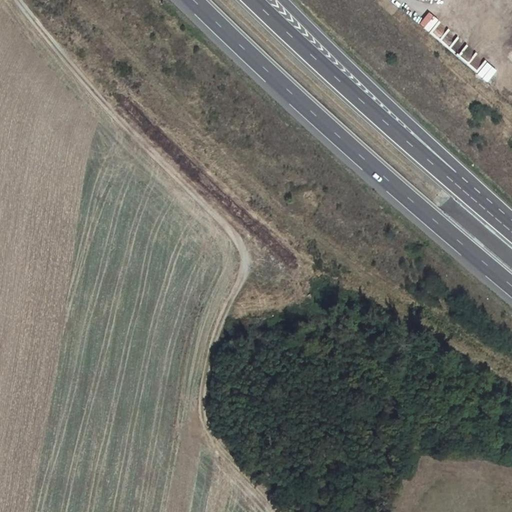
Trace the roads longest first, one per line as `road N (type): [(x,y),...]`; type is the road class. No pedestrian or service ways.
road 1 (motorway): [(180,0),(511,294)]
road 2 (motorway): [(463,189),(260,0)]
road 3 (motorway): [(463,189),(287,0)]
